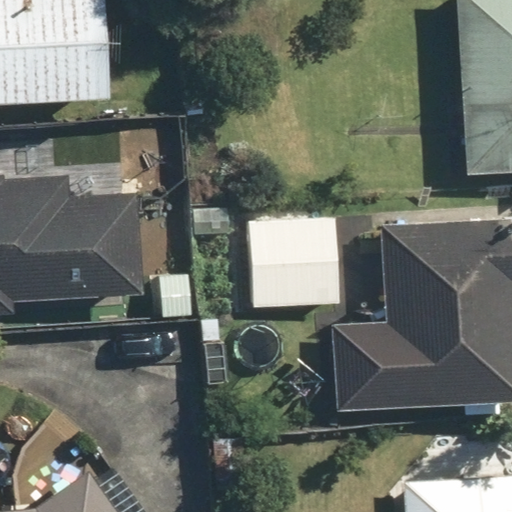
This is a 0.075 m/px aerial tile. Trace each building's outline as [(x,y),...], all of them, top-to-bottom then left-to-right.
[(0,0),(0,118),(95,117),(93,0),(0,0)] [(469,24),(468,105),(471,105),(471,169),(511,169),(511,0),(464,0),(464,24),(469,24)] [(0,318),(21,317),(20,294),(154,287),(149,185),(77,189),(76,173),(0,177),(0,318)] [(350,211),(248,211),(248,299),(350,299),(350,211)] [(511,213),(384,219),(387,310),(340,311),(344,403),(511,396),(511,213)] [(42,507),(0,508),(0,511),(140,511),(100,461),(42,507)] [(511,511),(511,466),(411,470),(412,511),(511,511)]
